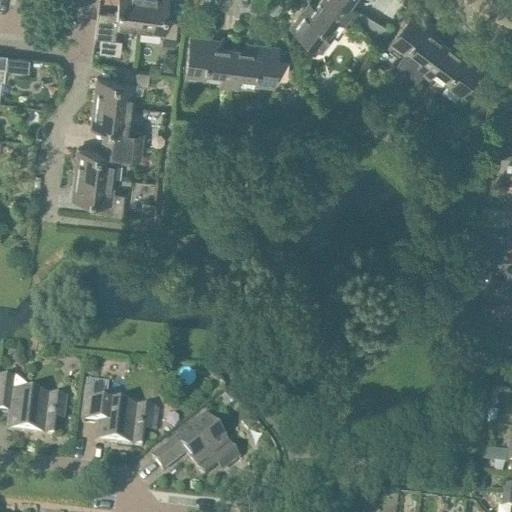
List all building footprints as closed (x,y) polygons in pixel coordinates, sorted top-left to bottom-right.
[(139,30),(142,0),(118,0),(116,14),(98,12),(94,38),(114,40),(116,27),(139,30)] [(142,0),(139,30),(162,33),(161,46),(174,47),(177,21),(165,20),(167,0),(142,0)] [(348,28),(354,19),(327,0),(317,0),(308,12),(303,8),(289,27),(322,52),(334,36),(329,32),(338,19),(348,28)] [(327,0),(354,19),(359,12),(349,5),(352,0),(327,0)] [(423,73),(447,41),(430,28),(434,23),(415,9),(391,41),(406,52),(396,65),(418,80),(423,73)] [(377,22),(370,31),(382,40),(390,29),(377,22)] [(228,88),(233,47),(212,44),(213,38),(189,36),(184,77),(204,79),(205,72),(220,74),(218,87),(228,88)] [(423,73),(431,79),(439,69),(450,78),(447,83),(463,95),(487,63),(468,48),(464,54),(447,41),(423,73)] [(233,47),(228,88),(237,89),(239,77),(254,78),(253,85),(273,88),(275,78),(278,78),(282,77),(285,75),(287,72),(288,60),(276,59),(278,46),(255,44),(254,49),(233,47)] [(163,57),(161,70),(173,71),(174,59),(163,57)] [(379,65),(370,58),(361,69),(370,76),(379,65)] [(93,103),(132,108),(135,85),(148,86),(149,73),(123,69),(122,82),(96,79),(93,103)] [(129,131),(132,108),(93,103),(90,127),(93,127),(92,139),(140,145),(142,132),(129,131)] [(487,106),(484,110),(484,114),(488,117),(493,117),(496,113),(495,108),(491,105),(487,106)] [(77,150),(74,174),(113,179),(116,156),(139,159),(140,145),(114,142),(113,154),(77,150)] [(111,193),(113,179),(74,174),(71,198),(97,201),(95,214),(121,217),(124,194),(111,193)] [(482,218),(494,218),(494,210),(482,209),(482,218)] [(500,245),(502,234),(485,232),(484,244),(500,245)] [(480,276),(494,278),(495,269),(481,266),(480,276)] [(511,270),(505,269),(503,280),(511,281),(511,270)] [(497,279),(494,278),(480,276),(478,289),(494,292),(497,279)] [(511,281),(503,280),(502,292),(511,292),(511,281)] [(480,302),(479,313),(491,314),(492,303),(480,302)] [(511,332),(490,330),(489,343),(511,345),(511,332)] [(0,378),(0,412),(8,414),(6,431),(53,437),(55,421),(57,398),(14,393),(15,381),(0,378)] [(106,394),(107,383),(86,381),(85,389),(84,389),(80,422),(96,424),(94,442),(141,448),(143,431),(151,433),(153,410),(102,404),(103,393),(106,394)] [(248,415),(240,423),(248,431),(256,424),(248,415)] [(239,460),(233,454),(204,416),(151,458),(162,472),(185,454),(203,478),(216,467),(221,473),(239,460)] [(475,480),(473,492),(473,493),(475,493),(484,494),(485,481),(475,480)] [(511,486),(504,486),(503,497),(511,497),(511,486)] [(267,511),(270,498),(258,496),(255,511),(267,511)] [(374,504),(379,511),(383,511),(392,507),(385,497),(374,504)] [(511,497),(503,497),(501,508),(511,508),(511,497)]
